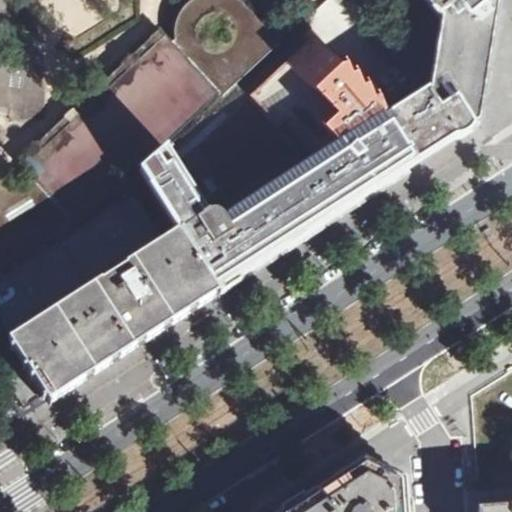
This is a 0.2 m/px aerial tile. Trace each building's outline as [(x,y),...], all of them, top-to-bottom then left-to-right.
[(175,41),(172,43),(221,95),(224,98),(280,45),(249,11),(242,4),(237,0),(193,0),(189,3),(184,8),(179,16),(176,24),(174,32),(175,41)] [(433,52),(427,92),(381,121),(410,168),(411,168),(439,151),(468,132),(478,125),(488,66),(497,6),(491,0),(420,0),(438,21),(433,52)] [(34,181),(72,223),(76,228),(221,95),(172,43),(160,30),(17,163),(34,181)] [(338,72),(309,41),(248,99),(276,129),(282,124),(311,153),(329,141),(336,150),(381,121),(382,117),(376,103),(371,105),(365,91),(360,93),(354,79),(348,81),(344,70),(338,72)] [(179,237),(215,293),(216,294),(218,292),(216,289),(231,279),(233,283),(410,168),(381,121),(336,150),(221,225),(216,217),(211,217),(179,237)] [(195,212),(160,157),(140,176),(149,189),(178,236),(179,237),(211,217),(216,217),(213,213),(204,218),(199,210),(195,212)] [(0,172),(0,270),(66,229),(72,223),(34,181),(22,190),(8,168),(0,172)] [(0,314),(16,339),(178,236),(149,189),(99,220),(97,217),(85,225),(87,228),(0,283),(0,314)] [(179,237),(178,236),(16,339),(26,355),(32,364),(29,366),(38,379),(41,378),(52,397),(215,293),(179,237)] [(32,364),(26,355),(0,371),(0,372),(23,408),(45,394),(49,399),(52,397),(41,378),(38,379),(29,366),(32,364)] [(403,511),(402,484),(363,465),(342,478),(288,511),(403,511)]
